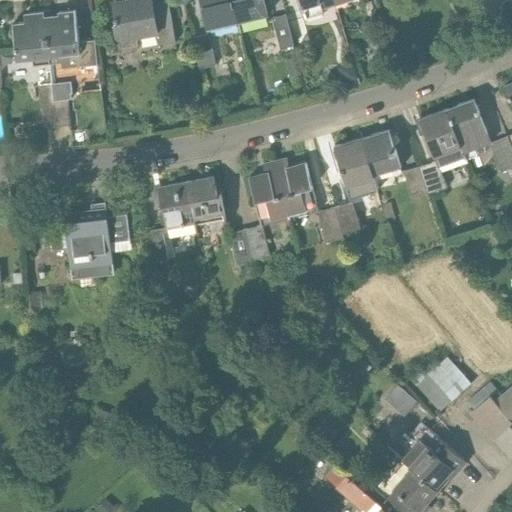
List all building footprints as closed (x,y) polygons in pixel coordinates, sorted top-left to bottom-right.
[(140,45),(139,38),(157,35),(159,45),(176,42),(168,0),(153,3),(152,0),(132,0),(115,3),(117,18),(115,18),(116,24),(114,24),(117,42),(118,48),(123,51),(137,49),(140,45)] [(201,0),(209,30),(241,22),(235,0),(201,0)] [(235,0),(241,22),(268,15),(263,0),(235,0)] [(323,9),(338,4),(336,0),(301,0),(307,17),(324,12),(323,9)] [(96,42),(80,43),(76,11),(59,13),(60,16),(45,17),(50,58),(61,57),(61,56),(62,56),(64,71),(99,67),(96,42)] [(50,58),(45,17),(45,12),(25,15),(26,22),(14,24),(18,62),(50,58)] [(281,49),(294,46),(286,15),(272,19),(281,49)] [(200,69),(216,65),(210,34),(193,38),(200,69)] [(43,129),(57,127),(54,94),(53,84),(39,86),(43,129)] [(54,94),(57,127),(71,126),(68,100),(61,100),(61,93),(54,94)] [(490,144),(491,143),(474,99),(447,109),(465,157),(466,161),(478,156),(475,149),(490,144)] [(420,120),(436,162),(438,167),(439,167),(465,157),(447,109),(420,120)] [(374,175),(401,167),(396,150),(395,150),(389,130),(362,139),(374,175)] [(511,168),(511,148),(507,137),(491,143),(490,144),(501,173),(511,168)] [(335,147),(347,188),(348,187),(349,193),(358,190),(363,208),(375,204),(373,197),(379,195),(374,180),(375,179),(374,175),(362,139),(335,147)] [(290,219),(318,212),(319,212),(318,209),(306,163),(287,168),(285,159),(275,161),(290,219)] [(262,226),(290,219),(275,161),(266,164),(268,173),(249,178),(261,225),(261,226),(262,226)] [(447,187),(439,167),(438,167),(436,162),(420,167),(428,193),(447,187)] [(428,193),(420,167),(404,172),(412,198),(428,193)] [(195,224),(226,219),(221,194),(218,195),(214,176),(187,182),(195,224)] [(165,203),(162,203),(167,229),(195,224),(187,182),(162,186),(165,203)] [(387,222),(396,219),(391,202),(382,205),(387,222)] [(113,264),(110,241),(131,238),(128,213),(107,216),(105,203),(91,205),(92,212),(65,215),(67,231),(56,232),(58,249),(68,248),(71,269),(113,264)] [(336,207),(344,239),(351,237),(350,232),(361,230),(353,203),(336,207)] [(344,239),(336,207),(319,212),(318,212),(326,243),(344,239)] [(246,229),(253,261),(270,256),(262,226),(261,226),(261,225),(246,229)] [(253,261),(246,229),(230,233),(237,265),(253,261)] [(164,234),(150,237),(154,263),(169,260),(164,234)] [(440,412),(472,383),(449,358),(439,366),(434,360),(427,368),(412,381),(440,412)] [(511,458),(511,457),(511,427),(510,426),(511,423),(511,386),(502,395),(491,382),(467,401),(474,410),(471,413),(511,458)] [(387,396),(406,414),(419,401),(401,383),(387,396)] [(405,463),(435,488),(446,476),(450,480),(466,462),(432,432),(427,426),(419,437),(421,439),(402,461),(405,463)] [(381,506),(387,511),(426,511),(431,507),(426,503),(437,490),(435,488),(405,463),(387,483),(384,480),(375,490),(386,500),(381,506)] [(387,511),(381,506),(337,465),(326,477),(362,511),(360,511),(387,511)]
